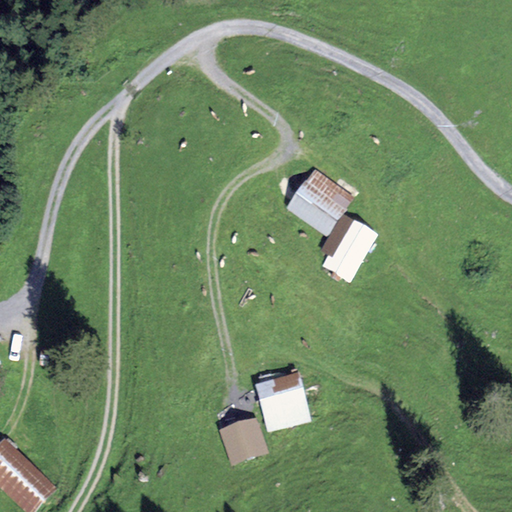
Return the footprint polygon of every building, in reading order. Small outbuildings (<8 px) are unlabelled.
[(288,209),(327,236),(354,197),(316,170),(288,209)] [(378,238),(350,221),(322,266),(350,283),(378,238)] [(299,372),(256,383),(268,432),(311,421),(299,372)] [(257,417),(220,429),(232,465),(269,452),(257,417)] [(0,438),(0,488),(24,511),(34,511),(58,488),(5,437),(1,440),(0,438)]
